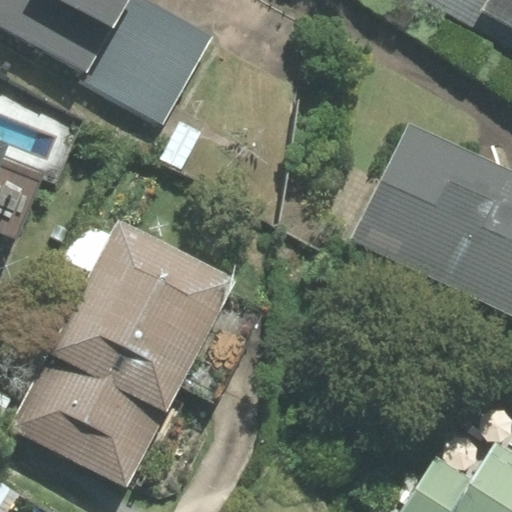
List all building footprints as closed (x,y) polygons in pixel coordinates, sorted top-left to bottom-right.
[(211,41),(141,0),(0,0),(0,31),(81,77),(77,83),(161,130),(211,41)] [(511,0),(413,0),(511,56),(511,0)] [(177,170),(198,135),(178,124),(158,160),(177,170)] [(350,243),(511,322),(511,174),(407,124),(350,243)] [(0,180),(12,152),(0,147),(0,180)] [(7,429),(125,493),(238,285),(121,221),(7,429)] [(511,511),(511,459),(491,445),(467,482),(433,461),(398,511),(511,511)] [(0,509),(11,491),(0,484),(0,509)]
